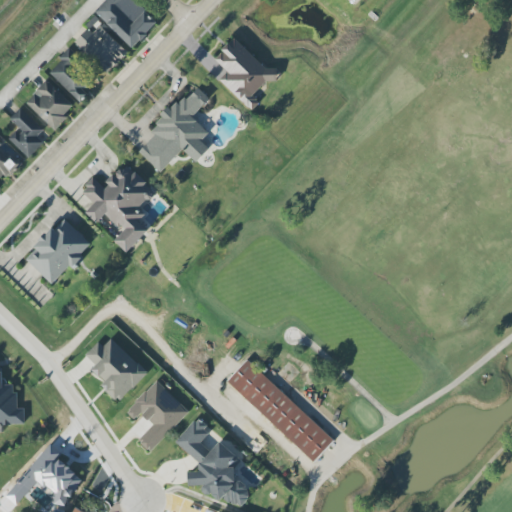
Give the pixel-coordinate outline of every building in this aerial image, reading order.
[(105,0),(95,12),(134,49),(159,22),(135,0),(105,0)] [(74,40),(107,74),(128,54),(96,20),(74,40)] [(236,37),(215,59),(228,72),(220,80),(251,111),(260,103),(255,97),(275,76),(236,37)] [(50,72),(77,102),(92,88),(74,69),(83,61),(71,47),(59,58),(62,62),(50,72)] [(25,103),(55,131),(68,118),(65,115),(74,105),(47,80),(25,103)] [(139,152),(161,173),(182,149),(197,163),(209,149),(202,142),(209,133),(193,118),(210,99),(195,85),(152,131),(155,135),(139,152)] [(10,119),(20,129),(10,140),(29,158),(44,143),(37,137),(44,130),(21,108),(10,119)] [(0,182),(20,162),(4,147),(0,143),(0,182)] [(155,193),(127,164),(103,187),(95,179),(82,191),(94,204),(86,213),(97,224),(106,214),(124,232),(115,241),(127,253),(149,231),(139,222),(146,215),(140,208),(155,193)] [(92,246),(64,219),(25,259),(52,285),(70,265),(71,267),(92,246)] [(84,357),(102,376),(105,373),(110,378),(102,386),(118,403),(147,373),(112,338),(104,347),(99,342),(84,357)] [(227,382),(314,463),(335,441),(247,360),(227,382)] [(0,422),(0,423),(4,426),(25,424),(24,409),(18,409),(17,392),(9,386),(3,386),(1,367),(0,365),(0,422)] [(190,413),(157,381),(126,412),(135,420),(141,414),(153,426),(139,441),(151,452),(190,413)] [(245,507),(250,490),(236,479),(236,468),(242,461),(220,442),(213,450),(209,451),(201,443),(207,436),(206,426),(201,421),(194,421),(175,443),(199,463),(200,472),(189,472),(190,486),(203,486),(203,495),(245,507)] [(63,507),(86,477),(47,447),(15,488),(26,497),(39,481),(58,496),(54,501),(63,507)]
